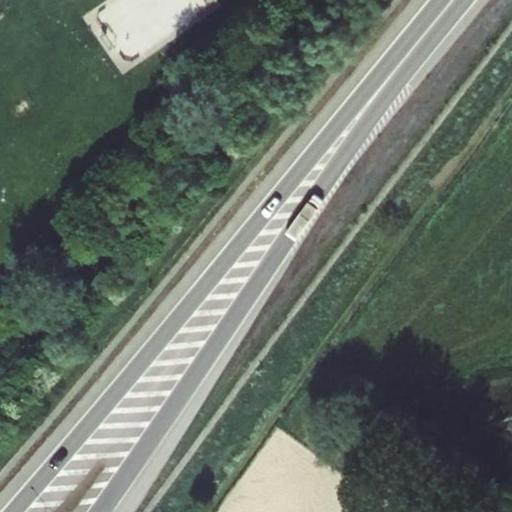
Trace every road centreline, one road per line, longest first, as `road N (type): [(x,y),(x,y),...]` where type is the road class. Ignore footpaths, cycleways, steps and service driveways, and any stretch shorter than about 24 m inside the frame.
road 1 (trunk): [(379,84),(11,511)]
road 2 (trunk): [(98,511),(338,163),(379,84)]
